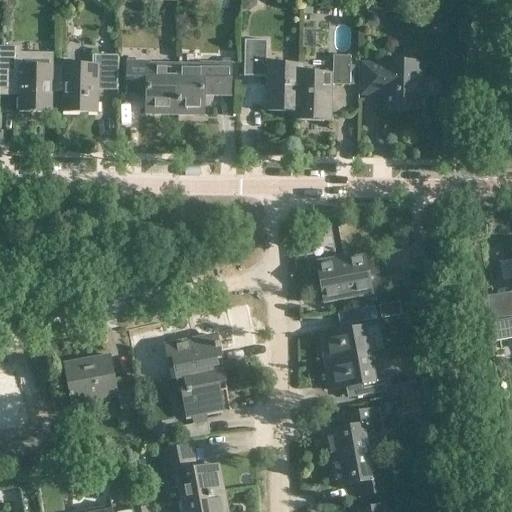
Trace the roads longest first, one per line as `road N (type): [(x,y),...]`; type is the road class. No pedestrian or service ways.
road 1 (residential): [(0,327),(272,278)]
road 2 (residential): [(271,185),(0,178)]
road 3 (residential): [(511,180),(271,185)]
road 4 (residential): [(279,511),(272,278)]
